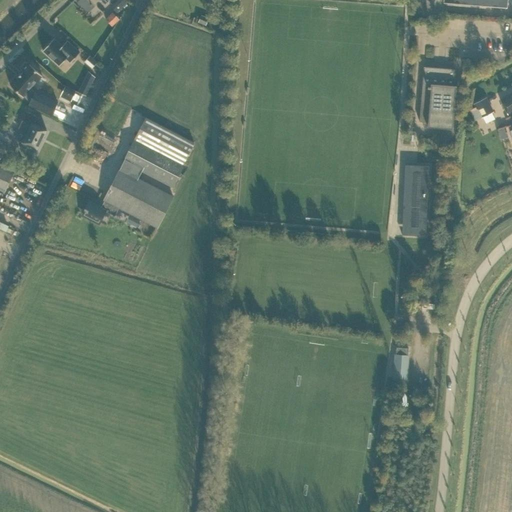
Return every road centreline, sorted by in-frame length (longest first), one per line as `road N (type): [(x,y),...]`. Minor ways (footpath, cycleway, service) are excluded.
road 1 (unclassified): [(0,295),(143,0)]
road 2 (tertiary): [(439,511),(461,314),(474,282),(511,240)]
